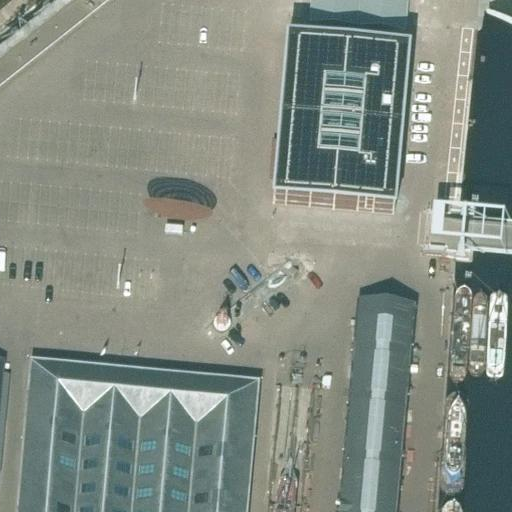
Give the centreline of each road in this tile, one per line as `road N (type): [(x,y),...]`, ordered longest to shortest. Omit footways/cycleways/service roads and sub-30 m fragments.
road 1 (unclassified): [(418,511),(434,306),(403,277),(407,239)]
road 2 (unclassified): [(447,0),(430,186),(410,206),(407,239)]
road 3 (unclassified): [(268,3),(249,191),(252,240)]
road 4 (unclassified): [(325,511),(344,292)]
road 5 (unclassified): [(22,311),(1,511)]
road 6 (unclassified): [(0,117),(140,0)]
road 7 (unclassified): [(257,511),(270,351)]
road 8 (unclassified): [(156,323),(22,311)]
road 9 (unclassified): [(270,351),(241,363),(202,359),(156,323)]
